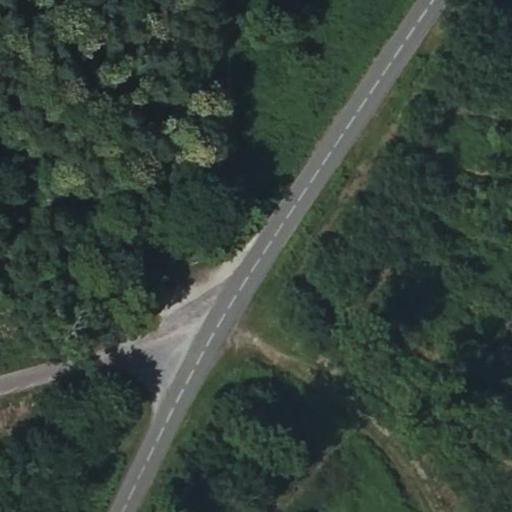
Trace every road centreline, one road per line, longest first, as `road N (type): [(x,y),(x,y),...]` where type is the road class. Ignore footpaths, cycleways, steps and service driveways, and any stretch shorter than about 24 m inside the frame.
road 1 (tertiary): [(433,0),(211,327)]
road 2 (unclassified): [(211,327),(0,383)]
road 3 (tertiary): [(211,327),(124,511)]
